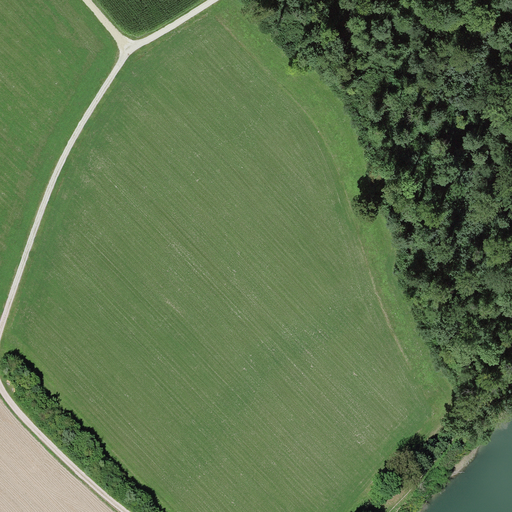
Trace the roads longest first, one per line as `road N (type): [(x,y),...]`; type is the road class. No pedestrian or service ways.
road 1 (track): [(0,328),(74,129),(126,46),(86,0)]
road 2 (track): [(511,353),(361,511)]
road 3 (track): [(125,511),(11,408),(0,386)]
